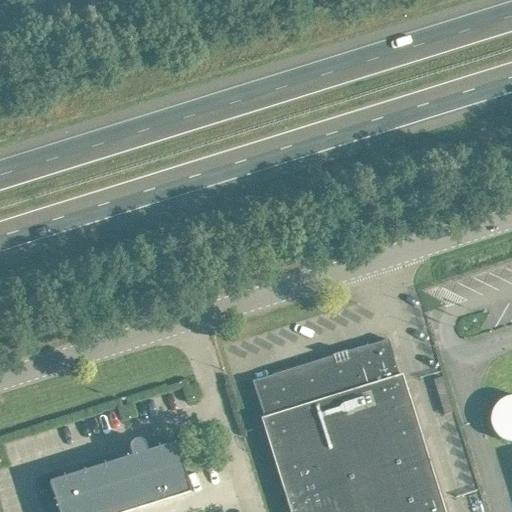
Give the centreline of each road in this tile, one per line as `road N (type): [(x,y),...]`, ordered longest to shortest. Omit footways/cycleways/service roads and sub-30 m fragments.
road 1 (unclassified): [(0,380),(511,218)]
road 2 (motorway): [(511,17),(0,176)]
road 3 (motorway): [(0,235),(511,77)]
road 4 (unclassified): [(511,501),(477,386),(483,369),(511,354)]
